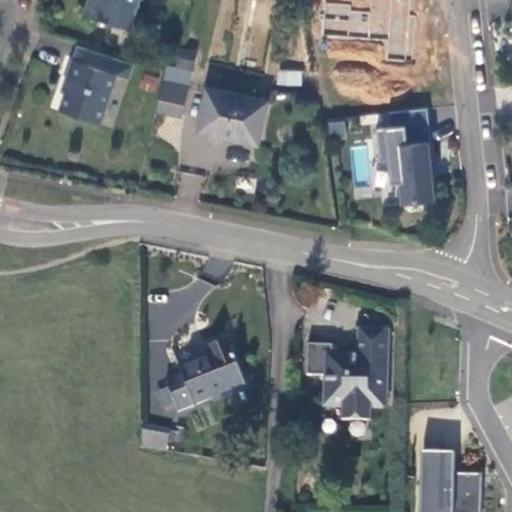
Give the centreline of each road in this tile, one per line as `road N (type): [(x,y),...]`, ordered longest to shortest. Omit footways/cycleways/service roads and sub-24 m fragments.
road 1 (tertiary): [(105,221),(180,224),(455,289)]
road 2 (residential): [(455,289),(476,219),(456,0)]
road 3 (residential): [(511,462),(478,400),(502,307)]
